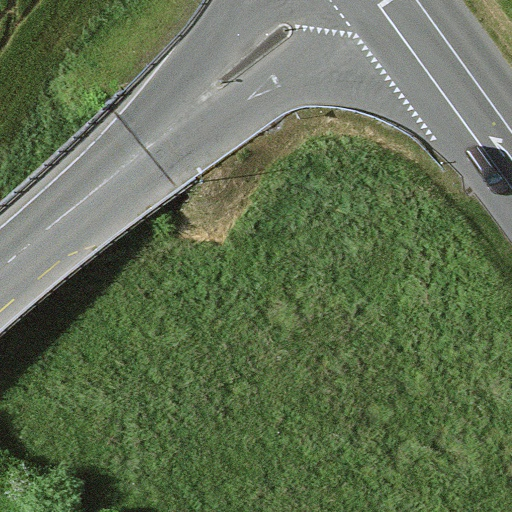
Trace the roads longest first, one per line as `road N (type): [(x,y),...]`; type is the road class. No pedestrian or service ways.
road 1 (tertiary): [(329,0),(0,269)]
road 2 (tertiary): [(391,0),(511,160)]
